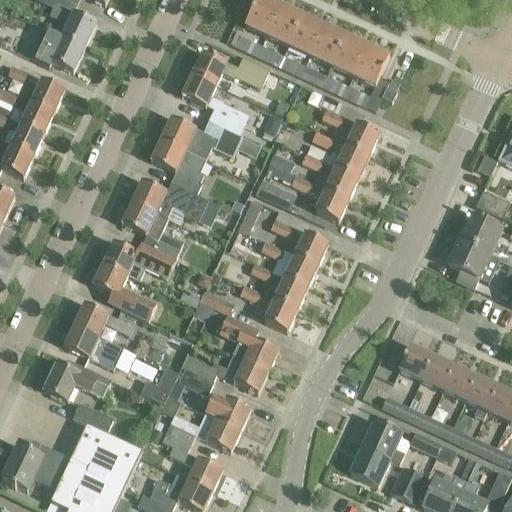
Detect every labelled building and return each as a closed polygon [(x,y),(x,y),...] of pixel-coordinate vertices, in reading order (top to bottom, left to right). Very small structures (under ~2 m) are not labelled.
[(75,17),(79,8),(62,0),(35,0),(34,2),(55,12),(51,20),(69,28),(63,41),(85,52),(97,27),(79,19),(75,17)] [(62,0),(79,8),(81,3),(82,0),(85,0),(87,1),(105,9),(109,0),(62,0)] [(267,40),(281,10),(260,0),(259,0),(246,29),(267,40)] [(303,20),(281,10),(267,40),(289,50),(303,20)] [(0,11),(0,26),(11,31),(17,19),(8,16),(1,12),(0,11)] [(303,20),(289,50),(310,60),(325,30),(303,20)] [(346,40),(325,30),(310,60),(332,71),(346,40)] [(43,33),(29,62),(35,65),(49,72),(52,66),(56,68),(74,77),(85,52),(63,41),(49,35),(43,33)] [(0,49),(3,51),(9,39),(8,38),(0,34),(0,49)] [(258,60),(262,50),(241,40),(236,50),(258,60)] [(332,71),(354,81),(368,50),(346,40),(332,71)] [(284,60),(262,50),(258,60),(279,70),(284,60)] [(390,61),(368,50),(354,81),(375,91),(371,101),(349,90),(344,100),(376,115),(382,102),(387,91),(389,86),(380,82),(390,61)] [(270,75),(261,71),(243,62),(243,63),(247,65),(242,75),(203,56),(193,78),(218,90),(223,78),(234,83),(235,82),(261,94),(270,75)] [(306,70),(284,60),(279,70),(301,80),(306,70)] [(328,80),(306,70),(301,80),(323,90),(328,80)] [(13,71),(9,81),(24,87),(28,77),(13,71)] [(222,118),(217,129),(240,140),(249,120),(224,108),(225,107),(213,101),(218,90),(193,78),(182,100),(222,118)] [(349,90),(328,80),(323,90),(344,100),(349,90)] [(65,95),(47,86),(43,84),(33,107),(55,117),(65,95)] [(0,116),(8,120),(18,100),(0,91),(0,116)] [(387,91),(382,102),(392,107),(397,96),(387,91)] [(281,103),(275,115),(284,120),(290,108),(281,103)] [(45,139),(55,117),(33,107),(23,129),(45,139)] [(340,132),(345,122),(327,114),(322,124),(340,132)] [(8,120),(0,116),(0,129),(3,131),(8,120)] [(240,140),(217,129),(212,140),(172,121),(162,143),(206,164),(212,151),(233,161),(242,141),(240,140)] [(316,137),(287,124),(283,132),(330,154),(335,143),(317,135),(316,137)] [(380,138),(362,129),(359,128),(348,150),(370,161),(380,138)] [(34,161),(45,139),(23,129),(13,150),(13,151),(34,161)] [(511,134),(498,165),(511,171),(511,134)] [(176,176),(171,186),(198,198),(202,189),(200,188),(204,178),(200,176),(206,164),(162,143),(152,165),(176,176)] [(2,173),(6,175),(24,183),(34,161),(13,151),(13,150),(0,144),(0,156),(8,160),(2,173)] [(327,168),(338,173),(359,183),(370,161),(348,150),(338,145),(327,168)] [(320,164),(306,158),(302,167),(320,176),(324,166),(320,164)] [(485,159),(478,173),(491,179),(497,165),(485,159)] [(272,169),(289,177),(293,169),(276,161),(272,169)] [(328,194),(349,204),(359,183),(338,173),(328,194)] [(296,180),(315,188),(317,182),(298,174),(296,180)] [(328,194),(315,188),(296,180),(291,190),(309,198),(310,197),(324,204),(318,216),(339,226),(349,204),(328,194)] [(263,184),(257,198),(290,213),(297,199),(263,184)] [(143,185),(132,206),(168,223),(174,211),(186,217),(185,219),(199,225),(204,214),(209,205),(197,199),(198,198),(171,186),(167,196),(143,185)] [(0,223),(4,226),(15,201),(0,193),(0,223)] [(511,209),(484,196),(477,212),(503,224),(511,209)] [(236,204),(232,214),(239,218),(243,208),(236,204)] [(154,243),(150,252),(176,264),(179,257),(184,246),(175,242),(175,243),(162,237),(168,223),(132,206),(122,228),(154,243)] [(308,228),(279,215),(271,233),(302,248),(296,260),(318,270),(329,248),(304,237),(308,228)] [(460,245),(491,259),(502,235),(471,220),(460,245)] [(457,284),(475,292),(479,283),(480,283),(485,272),(495,276),(501,264),(491,259),(460,245),(449,269),(461,275),(457,284)] [(146,261),(114,246),(104,268),(140,285),(146,272),(167,282),(176,264),(150,252),(146,261)] [(266,246),(261,255),(279,264),(283,254),(266,246)] [(308,292),(318,270),(296,260),(287,256),(282,266),(291,271),(286,282),(308,292)] [(273,275),(255,267),(251,278),(268,286),(273,275)] [(121,313),(139,322),(146,325),(154,307),(122,292),(128,279),(140,285),(104,268),(94,289),(125,304),(121,313)] [(207,293),(210,286),(212,281),(202,276),(196,288),(207,293)] [(212,281),(210,286),(218,290),(222,281),(214,277),(212,281)] [(308,292),(286,282),(277,278),(272,288),(279,292),(274,303),(298,314),(308,292)] [(287,336),(298,314),(274,303),(266,300),(267,299),(245,290),(240,299),(258,308),(257,308),(271,315),(265,326),(287,336)] [(198,313),(200,307),(203,300),(192,295),(190,300),(183,296),(180,304),(198,313)] [(205,295),(203,300),(200,307),(227,318),(230,319),(235,309),(205,295)] [(85,308),(75,329),(124,352),(100,341),(106,328),(130,340),(134,331),(85,308)] [(238,346),(233,359),(269,376),(279,354),(255,343),(259,335),(229,321),(221,338),(238,346)] [(114,374),(118,365),(124,352),(75,329),(65,351),(90,363),(90,362),(114,374)] [(147,353),(144,360),(156,366),(162,354),(155,350),(147,353)] [(399,374),(421,385),(432,361),(410,350),(399,374)] [(259,398),(269,376),(233,359),(227,372),(215,366),(213,371),(188,360),(182,371),(215,386),(218,379),(259,398)] [(454,371),(432,361),(421,385),(443,395),(454,371)] [(44,395),(63,403),(69,406),(76,391),(103,403),(112,384),(100,379),(100,378),(70,364),(66,371),(57,367),(44,395)] [(214,388),(215,386),(182,371),(179,378),(175,386),(180,388),(179,389),(209,402),(215,388),(214,388)] [(476,381),(454,371),(443,395),(465,405),(476,381)] [(175,386),(179,378),(166,372),(158,390),(147,385),(141,398),(165,409),(175,386)] [(498,391),(476,381),(465,405),(478,411),(474,419),(483,424),(487,415),(498,391)] [(509,426),(511,419),(511,397),(498,391),(487,415),(509,426)] [(252,413),(234,404),(224,400),(222,404),(214,401),(206,418),(241,435),(252,413)] [(382,412),(404,422),(409,411),(387,401),(382,412)] [(74,422),(108,437),(114,424),(81,408),(74,422)] [(431,421),(409,411),(404,422),(426,432),(431,421)] [(231,457),(241,435),(206,418),(200,431),(175,420),(167,438),(186,447),(192,449),(196,440),(231,457)] [(426,432),(448,443),(453,431),(431,421),(426,432)] [(157,424),(154,431),(160,434),(164,427),(157,424)] [(363,453),(390,466),(399,469),(404,457),(396,454),(403,439),(375,426),(363,453)] [(115,511),(120,502),(142,456),(88,431),(48,511),(115,511)] [(475,442),(453,431),(448,443),(470,453),(475,442)] [(159,447),(164,437),(156,432),(151,443),(159,447)] [(411,450),(437,462),(443,448),(417,436),(411,450)] [(189,484),(213,495),(223,474),(183,455),(186,447),(167,438),(163,447),(174,452),(170,461),(195,472),(189,484)] [(470,453),(492,463),(497,452),(475,442),(470,453)] [(29,454),(19,449),(3,484),(12,488),(11,490),(16,492),(17,490),(29,495),(34,483),(52,490),(66,459),(52,453),(33,445),(29,454)] [(511,462),(511,458),(497,452),(492,463),(508,471),(511,462)] [(378,491),(390,466),(363,453),(351,479),(378,491)] [(470,462),(462,480),(468,483),(476,466),(476,465),(470,462)] [(393,497),(404,502),(416,477),(404,472),(393,497)] [(423,511),(455,511),(467,486),(456,480),(444,474),(438,486),(436,485),(423,511)] [(500,509),(511,482),(511,481),(500,476),(487,503),(500,509)] [(427,483),(416,477),(404,502),(416,507),(427,483)] [(159,485),(154,495),(150,503),(169,511),(173,511),(177,505),(191,511),(205,511),(213,495),(189,484),(178,479),(172,491),(159,485)] [(479,491),(467,486),(455,511),(486,511),(488,509),(474,503),(479,491)] [(169,511),(150,503),(143,500),(138,511),(169,511)] [(129,511),(131,507),(120,502),(115,511),(129,511)]
